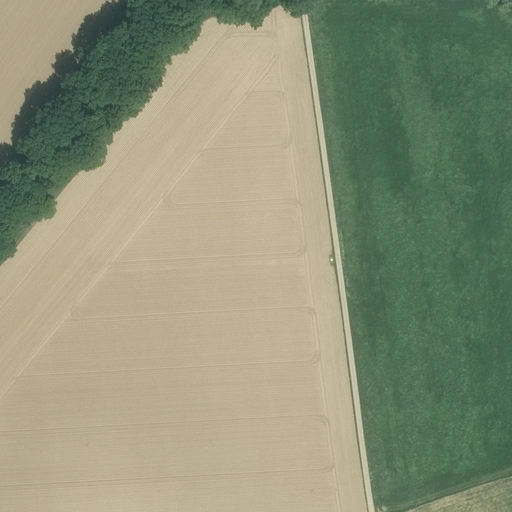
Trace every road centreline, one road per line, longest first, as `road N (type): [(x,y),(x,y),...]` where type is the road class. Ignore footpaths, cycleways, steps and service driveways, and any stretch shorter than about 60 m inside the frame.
road 1 (track): [(304,0),(373,511)]
road 2 (track): [(379,511),(511,469)]
